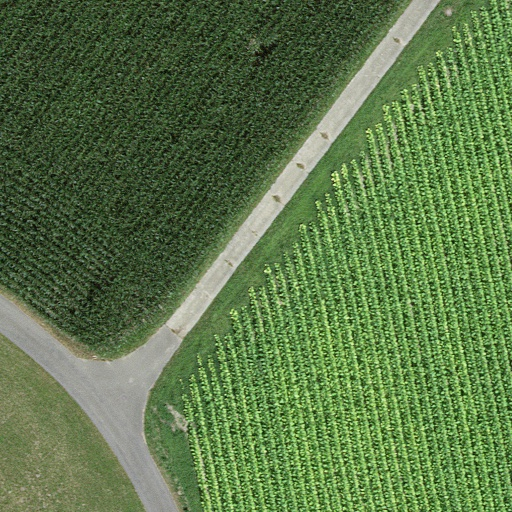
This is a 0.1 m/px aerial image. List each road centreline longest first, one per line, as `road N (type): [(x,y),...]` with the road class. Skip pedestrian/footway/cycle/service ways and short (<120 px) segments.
road 1 (track): [(431,0),(159,357),(110,402)]
road 2 (unclassified): [(0,315),(32,329),(110,402),(164,511)]
